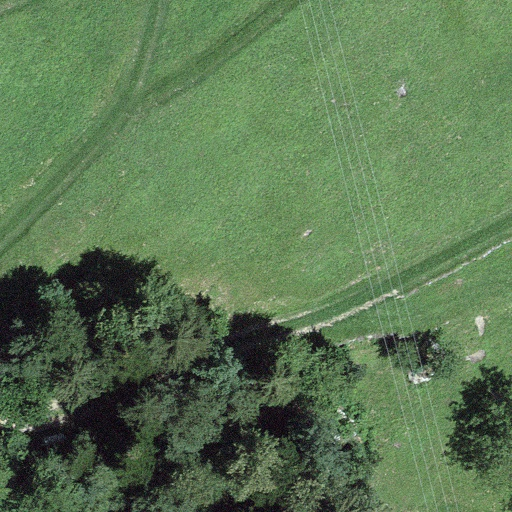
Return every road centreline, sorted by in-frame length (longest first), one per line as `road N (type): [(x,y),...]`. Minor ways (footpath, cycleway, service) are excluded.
road 1 (track): [(511,198),(145,365),(0,409)]
road 2 (track): [(0,232),(98,117),(143,0)]
